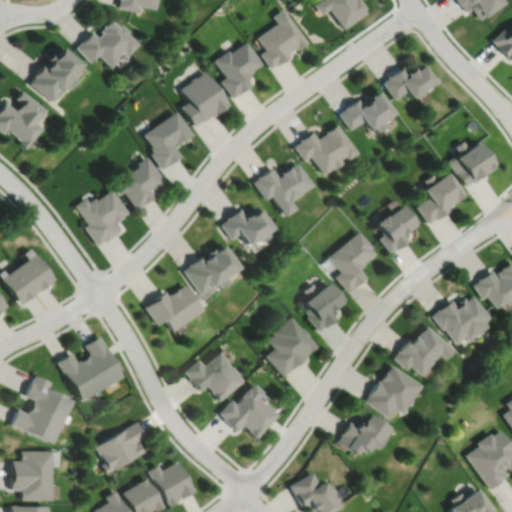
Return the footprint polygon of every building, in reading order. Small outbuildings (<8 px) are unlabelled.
[(116,0),(114,6),(132,11),(134,6),(149,10),(151,0),(116,0)] [(318,0),(312,5),(319,15),(326,9),(341,29),(363,13),(361,9),(362,8),(356,0),(318,0)] [(454,0),(460,7),(461,6),(465,13),(469,10),(472,14),(473,13),(477,20),(501,2),(499,0),(454,0)] [(279,9),(270,16),(275,23),(254,37),(263,50),(258,54),(268,68),(273,64),(274,65),(287,56),(285,53),(292,47),(294,50),(303,43),(279,9)] [(88,31),(72,47),(87,62),(95,54),(108,67),(116,60),(113,57),(121,50),(125,54),(136,44),(125,33),(126,32),(118,24),(115,26),(107,18),(100,26),(101,27),(97,31),(99,33),(94,37),(88,31)] [(502,28),(489,41),(494,46),(494,47),(504,57),(508,53),(511,56),(511,30),(510,28),(506,32),(502,28)] [(211,61),(223,78),(217,81),(229,98),(248,85),(244,79),(248,76),(245,73),(258,64),(242,43),(227,53),(225,51),(211,61)] [(58,48),(52,56),(48,53),(43,59),(47,62),(44,67),(39,63),(29,76),(31,77),(25,83),(48,101),(56,92),(57,92),(62,86),(67,89),(74,80),(69,77),(79,64),(58,48)] [(379,83),(391,100),(402,92),(407,100),(431,83),(416,64),(404,73),(399,66),(384,77),(385,79),(379,83)] [(187,80),(188,81),(176,90),(185,102),(177,108),(190,126),(198,121),(199,122),(211,114),(224,105),(201,72),(193,78),(192,77),(187,80)] [(17,91),(11,98),(17,103),(12,110),(1,102),(0,103),(0,133),(3,129),(17,141),(15,144),(22,149),(38,128),(32,124),(42,111),(17,91)] [(335,114),(347,130),(359,122),(366,131),(370,128),(374,133),(383,127),(379,121),(389,114),(373,92),(368,96),(366,95),(357,102),(355,99),(341,109),(342,110),(335,114)] [(172,112),(140,135),(149,148),(147,149),(150,153),(147,155),(158,170),(163,166),(164,167),(178,157),(169,145),(171,144),(172,146),(179,141),(180,142),(189,135),(172,112)] [(291,147),(301,161),(307,157),(320,175),(328,170),(328,171),(338,164),(336,161),(341,157),(343,161),(353,154),(332,125),(322,132),(323,134),(314,140),(309,132),(296,141),(297,142),(291,147)] [(445,163),(455,177),(458,175),(463,182),(470,177),(471,179),(485,169),(487,172),(493,168),(476,143),(467,149),(461,141),(453,147),(458,154),(445,163)] [(127,165),(117,173),(119,175),(112,180),(120,190),(122,189),(135,206),(154,192),(150,187),(153,184),(154,186),(162,180),(144,156),(129,168),(127,165)] [(249,183),(262,201),(267,197),(276,210),(279,208),(282,212),(289,207),(286,203),(309,187),(293,164),(287,168),(286,167),(277,174),(278,176),(275,178),(268,168),(254,177),(255,179),(249,183)] [(414,203),(426,220),(432,216),(433,216),(446,207),(445,204),(454,197),(453,196),(461,190),(452,178),(449,180),(444,174),(435,181),(430,175),(422,181),(423,183),(421,185),(427,194),(414,203)] [(73,203),(86,221),(81,224),(95,242),(101,238),(102,239),(117,228),(110,220),(112,218),(113,220),(121,214),(120,213),(126,209),(110,186),(95,197),(93,195),(87,200),(83,195),(73,203)] [(382,211),(373,219),(380,228),(378,229),(380,232),(376,235),(387,250),(404,237),(401,232),(414,222),(411,218),(412,218),(398,200),(383,212),(382,211)] [(218,222),(228,235),(236,230),(243,240),(253,233),(257,238),(267,231),(263,226),(267,223),(259,212),(257,213),(252,206),(240,215),(236,209),(218,222)] [(325,254),(338,269),(332,274),(345,288),(351,284),(352,285),(364,274),(357,266),(361,262),(360,261),(372,251),(367,245),(369,243),(355,228),(325,254)] [(180,268),(197,291),(195,292),(200,298),(215,287),(211,282),(213,280),(218,286),(227,280),(222,274),(225,271),(224,270),(234,262),(223,247),(225,246),(221,241),(213,247),(212,244),(205,249),(207,253),(202,257),(199,253),(186,262),(187,263),(180,268)] [(33,288),(35,287),(36,288),(48,279),(47,279),(51,276),(32,251),(15,263),(33,288)] [(488,267),(475,277),(476,278),(470,282),(480,296),(485,292),(494,305),(511,291),(511,263),(508,258),(498,265),(499,266),(493,270),(496,274),(494,275),(488,267)] [(15,263),(0,274),(0,278),(16,301),(20,298),(21,299),(32,290),(32,289),(33,288),(15,263)] [(310,280),(302,288),(307,294),(301,298),(306,304),(302,308),(306,312),(304,314),(315,328),(321,324),(322,325),(333,315),(328,310),(341,299),(324,279),(315,286),(310,280)] [(141,304),(154,322),(162,317),(170,328),(200,306),(183,281),(176,286),(175,285),(166,292),(167,293),(165,294),(161,288),(148,298),(148,299),(141,304)] [(428,313),(439,327),(441,326),(453,341),(462,333),(466,338),(484,323),(481,319),(487,314),(470,293),(463,298),(461,295),(456,299),(458,301),(454,304),(448,296),(434,307),(435,308),(428,313)] [(287,313),(269,329),(270,331),(263,337),(271,346),(262,353),(280,374),(291,365),(290,364),(299,356),(299,357),(303,354),(302,353),(313,343),(305,333),(305,332),(299,324),(298,325),(287,313)] [(390,356),(403,367),(407,363),(418,373),(430,359),(429,358),(436,351),(442,356),(450,347),(424,323),(418,329),(413,334),(412,333),(408,338),(405,336),(394,349),(395,349),(390,356)] [(99,386),(119,373),(115,367),(116,366),(96,333),(81,343),(86,352),(80,356),(99,386)] [(182,369),(187,375),(186,376),(197,389),(204,383),(209,389),(208,390),(216,399),(233,384),(232,382),(237,378),(232,372),(233,372),(231,369),(233,367),(230,364),(229,365),(222,358),(223,357),(217,350),(201,363),(196,357),(182,369)] [(80,356),(74,360),(68,351),(54,359),(78,399),(99,386),(80,356)] [(388,363),(383,369),(382,369),(376,378),(377,378),(376,379),(374,378),(364,392),(365,393),(361,399),(383,415),(390,405),(398,411),(417,383),(388,363)] [(60,420),(70,398),(45,386),(48,380),(32,372),(22,393),(31,398),(27,404),(60,420)] [(228,397),(216,411),(221,416),(220,417),(233,428),(238,422),(244,427),(243,428),(252,435),(272,413),(267,408),(268,407),(260,400),(259,401),(252,395),(258,389),(249,381),(245,386),(244,385),(237,393),(238,394),(232,401),(228,397)] [(500,412),(511,428),(511,394),(504,401),(508,406),(500,412)] [(27,404),(24,411),(15,407),(8,422),(49,442),(60,420),(27,404)] [(333,439),(351,452),(355,446),(360,450),(361,448),(362,449),(367,442),(374,446),(387,427),(383,424),(384,423),(380,420),(381,419),(377,417),(373,415),(372,416),(361,409),(353,421),(354,421),(352,424),(345,419),(336,432),(338,433),(333,439)] [(93,445),(98,454),(99,453),(103,460),(99,463),(105,472),(142,450),(137,441),(134,442),(133,441),(144,434),(135,420),(93,445)] [(488,431),(474,440),(477,444),(464,453),(488,487),(500,478),(499,477),(505,473),(501,468),(505,465),(507,467),(511,463),(511,450),(511,449),(511,448),(511,446),(498,428),(490,434),(488,431)] [(48,473),(48,449),(17,449),(17,459),(9,459),(8,473),(48,473)] [(146,469),(167,504),(175,500),(173,496),(177,494),(179,498),(192,490),(175,460),(160,469),(156,463),(146,469)] [(285,483),(298,506),(302,503),(307,511),(319,511),(333,505),(327,493),(330,491),(324,481),(321,483),(319,479),(314,482),(308,470),(285,483)] [(8,473),(7,473),(7,488),(17,488),(17,498),(48,498),(48,473),(8,473)] [(120,491),(132,511),(150,511),(149,509),(152,507),(154,510),(162,505),(145,475),(135,481),(135,482),(120,491)] [(458,491),(449,498),(453,503),(447,507),(449,510),(446,511),(483,511),(489,508),(481,497),(482,497),(476,488),(475,488),(474,488),(462,496),(458,491)] [(91,509),(92,511),(126,511),(113,489),(103,495),(106,500),(91,509)]
